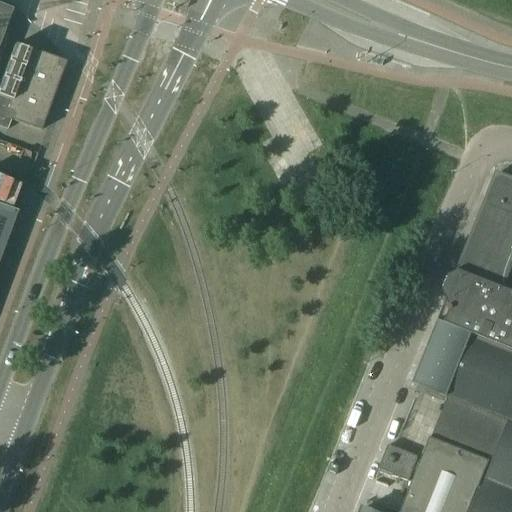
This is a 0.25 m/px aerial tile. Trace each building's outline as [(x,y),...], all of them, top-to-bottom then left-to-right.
[(0,38),(10,11),(0,6),(0,38)] [(64,63),(25,49),(23,49),(12,45),(0,76),(0,129),(5,131),(9,120),(39,132),(64,63)] [(511,180),(496,174),(459,267),(511,287),(511,180)] [(0,207),(0,250),(14,213),(0,207)] [(446,300),(439,319),(446,322),(511,348),(511,287),(459,267),(457,274),(449,277),(443,292),(446,300)] [(363,509),(361,511),(511,511),(511,348),(446,322),(439,319),(413,384),(414,384),(419,386),(416,391),(426,395),(428,390),(446,397),(446,396),(448,397),(510,422),(493,464),(482,490),(479,489),(489,462),(431,439),(430,439),(400,511),(370,511),(364,509),(363,509)] [(388,446),(378,470),(408,482),(418,458),(388,446)]
